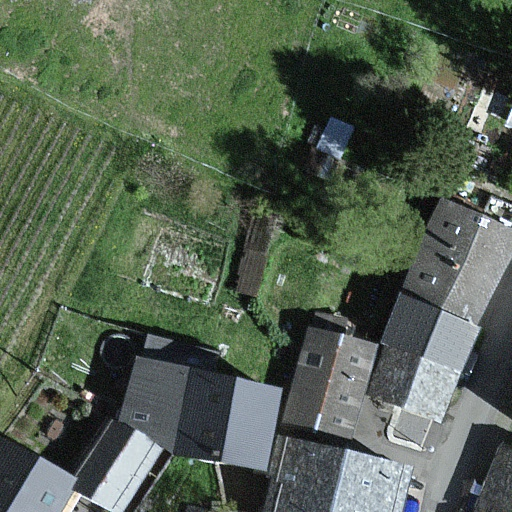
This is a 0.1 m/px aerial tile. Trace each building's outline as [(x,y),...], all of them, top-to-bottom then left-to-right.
[(511,272),(511,218),(448,185),(408,276),(487,321),(511,272)] [(467,364),(487,321),(408,276),(386,330),(467,364)] [(375,382),(386,330),(309,314),(295,381),(286,420),(363,437),(375,382)] [(446,415),(467,364),(386,330),(375,382),(446,415)] [(189,427),(203,362),(123,345),(109,410),(125,413),(189,427)] [(186,443),(277,463),(286,420),(295,381),(203,362),(189,427),(186,443)] [(80,482),(127,511),(171,443),(125,413),(85,474),(80,482)] [(85,474),(2,432),(0,435),(0,510),(3,511),(63,511),(80,482),(85,474)] [(511,511),(511,438),(503,435),(475,508),(485,511),(511,511)] [(349,511),(361,449),(290,436),(278,507),(305,511),(349,511)]
